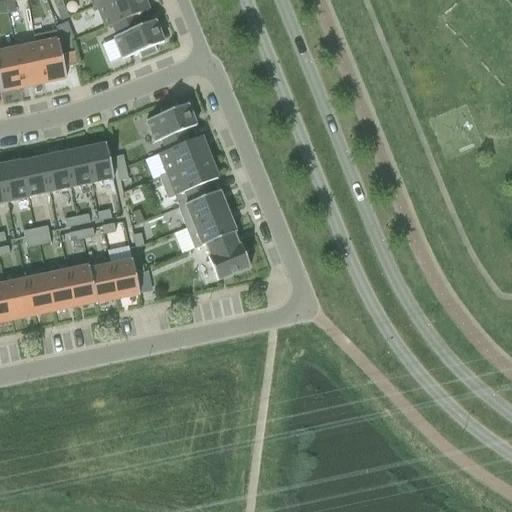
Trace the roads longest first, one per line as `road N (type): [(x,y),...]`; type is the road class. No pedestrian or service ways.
road 1 (residential): [(205,66),(303,310),(0,376)]
road 2 (tertiary): [(244,0),(370,301),(429,393),(511,454)]
road 3 (tertiary): [(511,420),(451,366),(399,286),(281,0)]
road 4 (residential): [(205,66),(0,130)]
